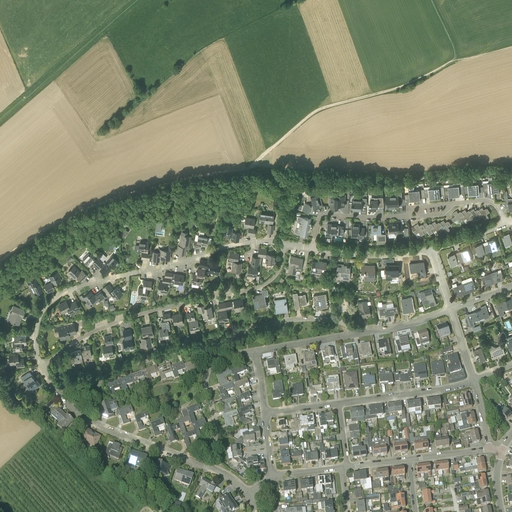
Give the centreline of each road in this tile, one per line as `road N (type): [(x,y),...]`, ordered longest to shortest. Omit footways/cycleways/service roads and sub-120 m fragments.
road 1 (track): [(511,171),(407,180),(219,173),(76,214),(0,261)]
road 2 (residential): [(40,365),(38,318),(62,292),(254,241),(283,244)]
road 3 (residential): [(40,365),(86,335),(144,313),(258,287),(274,277),(283,244)]
road 4 (residential): [(248,494),(230,477),(88,420),(40,365)]
road 5 (track): [(454,59),(420,79),(313,112),(242,171)]
road 6 (track): [(0,379),(78,452),(170,511)]
road 7 (track): [(139,0),(0,122)]
road 8 (residential): [(202,344),(311,318),(342,322),(352,335)]
road 9 (residential): [(338,403),(475,380)]
road 10 (residential): [(95,390),(97,380),(120,368),(202,344)]
